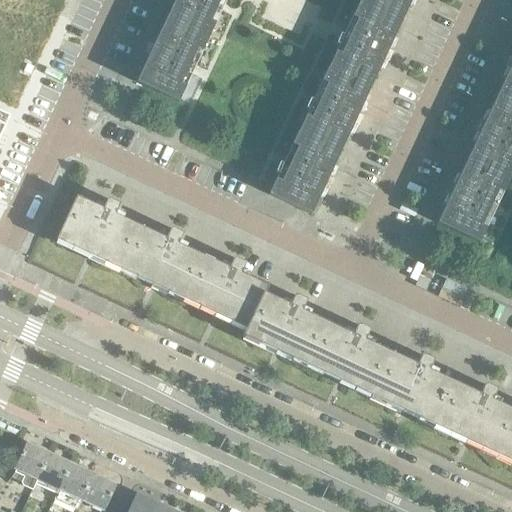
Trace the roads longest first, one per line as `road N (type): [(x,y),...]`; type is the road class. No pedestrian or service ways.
road 1 (residential): [(510,511),(0,273)]
road 2 (secondary): [(421,511),(0,316)]
road 3 (secondary): [(0,363),(323,511)]
road 4 (residential): [(345,267),(60,133)]
road 5 (residential): [(345,267),(476,0)]
road 6 (residential): [(0,402),(242,511)]
road 7 (residential): [(511,343),(345,267)]
road 8 (residential): [(60,133),(123,0)]
road 9 (residential): [(0,261),(60,133)]
